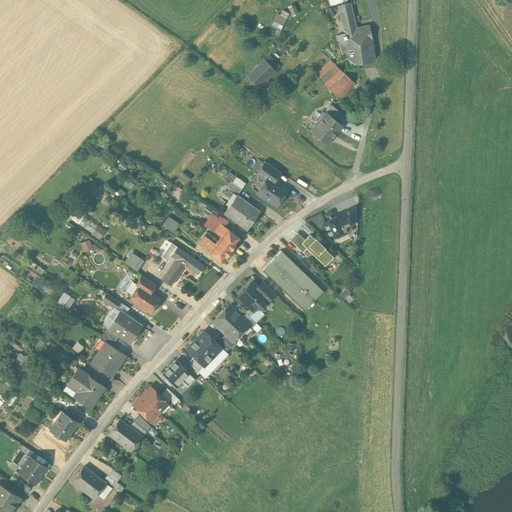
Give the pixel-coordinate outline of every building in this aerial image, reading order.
[(369,26),(355,29),(349,3),(338,6),(345,34),(349,50),(354,49),(356,48),(358,63),(373,61),(371,45),(373,44),(369,26)] [(278,9),(271,26),(280,30),(288,13),(278,9)] [(345,34),(336,36),(336,39),(343,58),(346,66),(355,60),(354,49),(349,50),(345,34)] [(257,89),(278,68),(266,55),(244,76),(257,89)] [(343,58),(320,81),(329,89),(345,74),(348,70),(346,66),(343,58)] [(345,74),(329,89),(339,100),(355,84),(345,74)] [(341,114),(331,106),(326,113),(336,121),(341,114)] [(336,121),(326,113),(311,132),(326,144),(342,125),(336,121)] [(265,162),(257,174),(265,180),(267,178),(273,182),(280,172),(265,162)] [(273,182),(267,178),(265,180),(262,185),(264,187),(260,194),(276,206),(286,191),(273,182)] [(241,189),(231,182),(227,186),(238,194),(241,189)] [(178,186),(172,194),(179,199),(185,191),(178,186)] [(259,212),(236,195),(224,213),(247,229),(259,212)] [(213,210),(202,203),(198,209),(209,216),(213,210)] [(354,208),(344,213),(350,224),(353,222),(354,208)] [(344,213),(339,215),(344,227),(350,224),(344,213)] [(81,214),(75,222),(100,240),(104,233),(85,220),(86,218),(81,214)] [(334,217),(330,216),(328,220),(323,222),(330,238),(346,231),(344,227),(339,215),(334,217)] [(161,225),(173,232),(179,223),(167,216),(161,225)] [(217,221),(211,228),(214,231),(220,223),(217,221)] [(227,229),(220,223),(214,231),(221,237),(227,229)] [(240,238),(227,229),(221,237),(218,241),(231,250),(240,238)] [(304,239),(297,232),(294,235),(302,242),(304,239)] [(332,256),(309,234),(304,239),(302,242),(301,242),(306,248),(324,265),(332,256)] [(302,242),(294,235),(289,239),(302,252),(306,248),(301,242),(302,242)] [(205,237),(199,244),(202,247),(208,239),(205,237)] [(84,251),(92,248),(89,239),(80,242),(84,251)] [(215,245),(208,239),(202,247),(209,252),(215,245)] [(231,250),(218,241),(215,245),(209,252),(222,262),(231,250)] [(172,243),(163,256),(168,260),(171,256),(177,247),(172,243)] [(182,250),(178,247),(177,247),(171,256),(176,259),(182,250)] [(176,259),(161,279),(171,286),(185,266),(198,275),(204,266),(182,250),(176,259)] [(281,250),(272,260),(314,300),(323,290),(281,250)] [(126,264),(136,271),(143,261),(133,254),(126,264)] [(304,310),(314,300),(272,260),(262,270),(304,310)] [(156,284),(142,275),(136,284),(139,286),(140,286),(150,293),(156,284)] [(257,287),(251,281),(237,296),(253,311),(257,307),(258,308),(264,308),(264,302),(263,301),(267,297),(257,287)] [(276,293),(263,281),(257,287),(267,297),(269,299),(276,293)] [(150,293),(140,286),(139,286),(136,291),(134,291),(132,295),(132,297),(131,300),(137,304),(137,306),(141,308),(143,308),(151,313),(160,299),(150,293)] [(111,296),(121,302),(124,298),(114,291),(111,296)] [(120,303),(106,293),(102,300),(116,310),(116,308),(120,303)] [(49,308),(54,311),(62,300),(57,296),(49,308)] [(121,302),(120,303),(116,308),(119,311),(125,314),(129,308),(121,302)] [(242,317),(229,305),(221,313),(241,332),(249,324),(242,317)] [(125,314),(119,311),(107,329),(118,336),(130,344),(142,325),(125,314)] [(241,332),(221,313),(213,321),(226,334),(233,341),(241,332)] [(256,323),(246,313),(242,317),(249,324),(252,327),(256,323)] [(26,322),(36,328),(40,323),(30,316),(26,322)] [(103,333),(115,341),(118,336),(107,329),(106,328),(103,333)] [(213,339),(204,331),(195,340),(212,357),(222,348),(213,339)] [(106,342),(111,346),(115,341),(103,333),(99,338),(106,343),(106,342)] [(221,338),(217,334),(213,339),(222,348),(226,351),(230,347),(221,338)] [(233,341),(226,334),(221,338),(230,347),(232,348),(236,344),(233,341)] [(40,339),(34,349),(40,353),(46,343),(40,339)] [(212,357),(195,340),(185,350),(193,357),(203,367),(212,357)] [(111,346),(106,342),(106,343),(91,364),(111,377),(126,355),(111,346)] [(20,353),(14,361),(28,371),(31,366),(27,362),(29,359),(20,353)] [(78,362),(68,355),(65,360),(75,367),(78,362)] [(203,367),(193,357),(189,362),(198,371),(203,367)] [(186,370),(176,361),(163,374),(176,386),(182,380),(180,378),(187,371),(186,370)] [(199,373),(191,364),(186,370),(187,371),(194,378),(199,373)] [(105,386),(78,369),(68,384),(80,391),(75,398),(90,408),(105,386)] [(23,391),(30,382),(21,376),(15,385),(23,391)] [(49,396),(30,382),(23,391),(43,405),(49,396)] [(160,395),(151,386),(142,396),(159,412),(168,403),(160,395)] [(167,388),(160,395),(167,403),(170,400),(174,395),(167,388)] [(159,412),(142,396),(133,405),(150,422),(159,412)] [(80,416),(71,410),(68,416),(77,422),(80,416)] [(68,416),(62,412),(62,413),(64,414),(58,424),(55,423),(50,430),(65,440),(77,422),(68,416)] [(151,427),(139,414),(133,421),(147,432),(151,427)] [(141,436),(119,419),(107,435),(125,448),(130,452),(141,436)] [(115,451),(105,444),(102,448),(111,456),(115,451)] [(46,467),(30,456),(29,457),(31,458),(21,474),(19,473),(35,484),(46,467)] [(102,482),(83,467),(71,482),(93,500),(103,487),(105,485),(102,482)] [(121,476),(112,469),(107,475),(115,482),(116,483),(121,476)] [(115,482),(107,475),(102,482),(105,485),(110,489),(115,482)] [(31,488),(22,482),(18,487),(28,493),(31,488)] [(21,498),(0,484),(0,511),(11,511),(15,506),(15,507),(21,498)]
